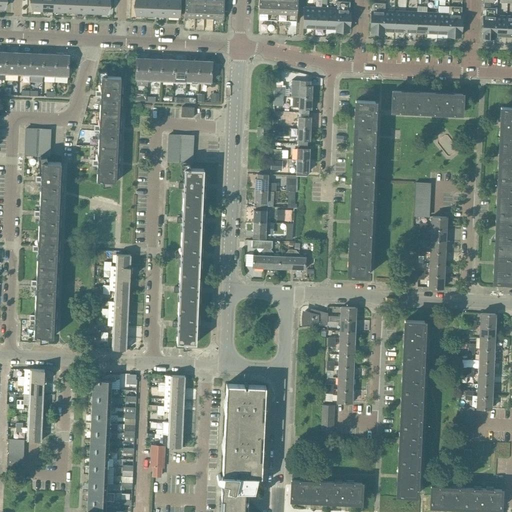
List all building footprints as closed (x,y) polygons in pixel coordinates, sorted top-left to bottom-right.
[(42,10),(42,0),(32,0),(33,1),(31,1),(31,0),(30,1),(32,9),(42,10)] [(42,0),(42,10),(53,10),(53,0),(42,0)] [(53,0),(53,10),(64,11),(64,0),(53,0)] [(64,0),(64,11),(75,11),(75,0),(64,0)] [(75,0),(75,11),(86,12),(86,0),(75,0)] [(86,0),(86,12),(98,12),(98,0),(86,0)] [(98,0),(98,12),(107,13),(110,4),(109,4),(108,4),(107,0),(98,0)] [(146,14),(146,0),(136,0),(136,5),(135,5),(134,5),(136,14),(146,14)] [(146,0),(146,14),(157,15),(157,0),(146,0)] [(157,0),(157,15),(168,15),(168,0),(157,0)] [(168,0),(168,15),(179,16),(179,0),(168,0)] [(194,0),(185,0),(184,21),(185,21),(185,16),(194,17),(194,0)] [(204,0),(194,0),(194,17),(204,17),(204,0)] [(214,0),(204,0),(204,17),(214,17),(214,0)] [(223,0),(214,0),(214,17),(223,18),(223,23),(223,0)] [(258,0),(258,20),(264,20),(264,24),(263,24),(268,24),(268,0),(258,0)] [(268,0),(268,24),(273,25),(273,24),(272,24),(272,20),(277,20),(278,0),(268,0)] [(278,0),(277,20),(284,21),(283,25),(282,24),(282,25),(287,25),(287,0),(278,0)] [(287,0),(287,25),(292,25),(291,25),(291,21),(297,21),(297,0),(287,0)] [(384,31),(385,11),(385,3),(382,3),(382,0),(372,0),(372,3),(371,32),(384,33),(384,31)] [(337,9),(336,28),(336,31),(349,31),(350,2),(337,1),(337,9)] [(448,33),(447,36),(460,36),(462,7),(449,6),(448,14),(448,33)] [(304,8),(303,27),(314,27),(315,8),(304,8)] [(315,8),(314,27),(325,28),(326,9),(315,8)] [(496,16),(497,8),(484,8),(483,16),(482,37),(495,38),(496,36),(496,16)] [(326,9),(325,28),(336,28),(337,9),(326,9)] [(385,11),(384,31),(394,31),(395,12),(385,11)] [(406,12),(395,12),(394,31),(396,31),(405,32),(406,12)] [(406,12),(405,32),(414,32),(416,32),(417,13),(406,12)] [(427,13),(417,13),(416,32),(426,32),(427,13)] [(427,13),(426,32),(435,33),(437,33),(438,14),(427,13)] [(438,14),(437,33),(448,33),(448,14),(438,14)] [(507,17),(496,16),(496,36),(506,36),(507,17)] [(19,52),(6,52),(5,75),(18,76),(19,52)] [(18,76),(30,76),(31,53),(19,52),(18,76)] [(40,53),(31,53),(30,76),(43,76),(44,53),(40,53)] [(56,54),(44,53),(43,76),(55,77),(56,54)] [(69,54),(56,54),(55,77),(68,77),(69,68),(69,62),(69,54)] [(149,58),(137,57),(135,81),(148,81),(149,58)] [(162,58),(149,58),(148,81),(161,82),(162,58)] [(174,59),(162,58),(161,82),(173,82),(174,59)] [(183,59),(174,59),(173,82),(185,83),(187,60),(183,59)] [(196,60),(187,60),(185,83),(198,83),(199,60),(196,60)] [(208,60),(199,60),(198,83),(211,84),(212,61),(208,60)] [(119,111),(120,85),(121,77),(107,76),(106,70),(98,72),(101,91),(96,91),(96,96),(100,96),(100,111),(119,111)] [(292,80),(291,96),(292,96),(299,97),(312,97),(313,85),(310,85),(310,81),(311,81),(309,81),(309,77),(298,77),(298,80),(292,80)] [(274,84),(274,95),(285,95),(286,85),(274,84)] [(392,110),(427,111),(428,92),(393,91),(392,110)] [(427,111),(462,113),(463,94),(428,92),(427,111)] [(284,96),(274,95),(274,106),(283,106),(284,96)] [(312,97),(299,97),(292,96),(292,107),(299,107),(299,108),(300,108),(299,112),(309,113),(309,109),(312,109),(312,97)] [(375,101),(358,100),(356,100),(355,135),(374,136),(375,101)] [(194,117),(194,107),(182,106),(182,117),(194,117)] [(511,142),(511,106),(502,106),(500,142),(511,142)] [(117,147),(119,111),(100,111),(99,126),(94,125),(94,130),(99,131),(98,146),(117,147)] [(298,129),(311,129),(311,117),(309,117),(309,113),(299,112),(299,117),(298,129)] [(298,144),(307,145),(307,140),(310,140),(311,129),(298,129),(297,140),(298,140),(298,144)] [(372,171),(374,136),(355,135),(353,171),(372,171)] [(511,177),(511,142),(500,142),(499,177),(511,177)] [(297,160),(309,161),(310,149),(307,149),(307,145),(298,144),(298,148),(297,148),(297,160)] [(116,182),(117,162),(117,147),(98,146),(97,160),(93,160),(93,165),(97,165),(97,181),(102,181),(103,187),(111,186),(111,182),(116,182)] [(40,197),(59,198),(61,162),(47,162),(46,156),(38,157),(41,176),(41,177),(36,177),(36,181),(41,181),(40,197)] [(271,160),(271,170),(282,170),(282,161),(271,160)] [(296,176),(298,176),(306,176),(306,175),(306,172),(309,172),(309,161),(297,160),(296,171),(297,171),(297,175),(296,175),(296,176)] [(202,203),(203,183),(204,169),(191,168),(190,163),(181,164),(184,183),(178,183),(178,188),(184,188),(183,203),(202,203)] [(370,206),(372,171),(353,171),(351,205),(370,206)] [(255,178),(255,190),(273,191),(275,191),(276,183),(268,182),(268,179),(267,179),(268,175),(268,174),(258,174),(258,175),(258,178),(255,178)] [(511,212),(511,177),(499,177),(497,212),(511,212)] [(297,179),(289,178),(288,192),(297,192),(297,179)] [(255,190),(254,201),(257,202),(257,206),(266,206),(272,207),(273,191),(255,190)] [(287,208),(296,208),(297,192),(288,192),(287,208)] [(58,233),(59,198),(40,197),(39,211),(35,211),(34,216),(39,216),(38,232),(58,233)] [(183,203),(182,217),(177,217),(176,222),(182,222),(182,238),(201,239),(202,203),(183,203)] [(369,241),(370,206),(351,205),(350,240),(369,241)] [(266,206),(257,206),(256,210),(254,210),(253,221),(266,222),(267,210),(266,210),(266,206)] [(277,209),(276,220),(284,220),(285,210),(277,209)] [(511,247),(511,212),(497,212),(495,247),(511,247)] [(446,228),(446,217),(432,216),(432,228),(446,228)] [(255,238),(265,238),(265,233),(266,233),(266,222),(253,221),(252,232),(255,232),(255,237),(255,238)] [(432,228),(431,240),(445,240),(446,228),(432,228)] [(56,267),(58,233),(38,232),(38,246),(33,246),(33,251),(37,251),(37,267),(56,267)] [(199,274),(199,272),(201,239),(182,238),(181,252),(175,252),(175,257),(181,257),(180,272),(199,274)] [(268,241),(253,240),(253,248),(264,249),(259,253),(259,255),(254,255),(253,267),(266,268),(268,241)] [(367,275),(367,272),(369,241),(350,240),(348,272),(348,274),(367,275)] [(420,246),(419,251),(445,252),(445,240),(431,240),(431,247),(420,246)] [(273,241),(268,241),(266,268),(279,269),(279,256),(274,256),(274,253),(270,249),(271,249),(273,248),(273,241)] [(511,281),(511,247),(495,247),(494,281),(511,281)] [(279,269),(290,269),(292,269),(293,250),(289,250),(285,254),(285,256),(279,256),(279,269)] [(292,269),(294,269),(305,270),(305,257),(300,257),(300,255),(296,250),(293,250),(292,269)] [(419,251),(419,256),(425,256),(426,253),(431,253),(430,263),(444,264),(445,252),(419,251)] [(116,267),(130,268),(131,256),(117,255),(116,267)] [(430,263),(430,275),(444,275),(444,264),(430,263)] [(129,280),(130,272),(130,268),(116,267),(111,267),(104,266),(104,271),(111,271),(110,279),(129,280)] [(55,302),(56,272),(56,267),(37,267),(36,281),(32,281),(31,286),(36,286),(35,301),(55,302)] [(198,308),(198,292),(199,274),(180,272),(179,287),(174,287),(173,292),(179,292),(178,307),(198,308)] [(430,275),(429,287),(443,287),(444,275),(430,275)] [(129,291),(129,280),(110,279),(110,285),(103,285),(103,290),(110,290),(115,291),(129,291)] [(128,302),(129,291),(115,291),(114,301),(114,302),(128,302)] [(53,337),(55,302),(35,301),(34,315),(30,315),(30,320),(34,320),(34,336),(39,336),(40,342),(48,341),(48,336),(53,337)] [(102,309),(102,313),(109,314),(114,314),(128,315),(128,302),(114,302),(114,301),(109,301),(109,302),(109,309),(104,309),(102,309)] [(196,343),(196,339),(198,308),(178,307),(178,322),(172,321),(172,326),(178,326),(177,342),(182,342),(183,348),(192,347),(191,343),(196,343)] [(355,320),(355,308),(341,307),(341,315),(341,319),(355,320)] [(311,326),(318,325),(327,323),(327,321),(339,321),(339,323),(341,323),(341,319),(341,315),(339,315),(339,316),(327,316),(327,313),(312,309),(310,312),(305,311),(304,313),(304,324),(310,323),(311,326)] [(127,326),(128,315),(102,313),(101,318),(109,318),(108,325),(113,325),(127,326)] [(481,313),(480,325),(495,326),(495,314),(481,313)] [(341,323),(340,331),(354,332),(355,320),(341,319),(341,323)] [(422,356),(424,320),(405,320),(403,355),(422,356)] [(113,325),(113,337),(127,337),(127,326),(113,325)] [(494,337),(495,326),(480,325),(480,337),(494,337)] [(340,331),(340,343),(354,343),(354,332),(340,331)] [(112,349),(126,350),(126,349),(127,337),(113,337),(112,349)] [(494,349),(494,337),(480,337),(480,344),(467,344),(467,348),(475,349),(479,349),(494,349)] [(340,343),(339,354),(353,354),(354,343),(340,343)] [(493,361),(494,349),(479,349),(479,360),(493,361)] [(339,354),(339,366),(353,367),(353,354),(339,354)] [(403,355),(402,389),(421,390),(422,356),(403,355)] [(479,360),(478,372),(493,373),(493,361),(479,360)] [(339,366),(338,378),(352,378),(353,367),(339,366)] [(30,370),(25,370),(24,377),(18,376),(18,381),(44,382),(44,370),(30,370)] [(492,384),(493,373),(478,372),(478,384),(492,384)] [(92,388),(111,389),(112,381),(116,380),(114,374),(102,377),(103,380),(93,379),(92,388)] [(158,383),(158,387),(184,388),(185,376),(171,375),(171,376),(166,375),(166,380),(165,383),(159,383),(158,383)] [(352,390),(352,378),(338,378),(338,385),(333,385),(333,384),(326,384),(326,389),(352,390)] [(43,394),(44,382),(18,381),(17,385),(24,386),(24,394),(29,394),(43,394)] [(221,488),(220,511),(247,511),(248,490),(250,491),(251,490),(248,490),(249,487),(251,487),(249,486),(251,476),(254,476),(261,476),(265,385),(226,384),(226,393),(223,404),(223,405),(225,416),(224,434),(221,445),(223,457),(222,474),(221,474),(219,474),(218,474),(218,475),(217,475),(217,476),(217,477),(217,478),(217,479),(218,480),(219,480),(224,482),(223,488),(221,488)] [(492,396),(492,384),(478,384),(477,396),(492,396)] [(184,400),(184,388),(158,387),(158,391),(165,392),(165,399),(184,400)] [(92,388),(92,397),(111,398),(111,389),(92,388)] [(337,401),(351,402),(352,390),(326,389),(326,393),(332,393),(332,394),(338,394),(337,401)] [(419,425),(421,390),(402,389),(400,424),(419,425)] [(43,405),(43,394),(29,394),(29,400),(23,399),(23,400),(17,400),(16,404),(23,405),(29,405),(43,405)] [(477,407),(491,408),(492,396),(477,396),(477,407)] [(92,397),(92,406),(110,406),(111,398),(92,397)] [(183,411),(184,400),(165,399),(164,406),(157,406),(157,410),(164,411),(169,411),(183,411)] [(322,430),(333,431),(334,405),(323,404),(322,430)] [(42,417),(43,405),(29,405),(28,417),(42,417)] [(92,406),(91,414),(110,415),(110,406),(92,406)] [(169,422),(169,423),(183,423),(183,411),(169,411),(169,422)] [(110,424),(110,415),(91,414),(91,423),(110,424)] [(41,429),(42,417),(28,417),(28,424),(23,424),(23,423),(16,423),(15,428),(41,429)] [(156,429),(156,434),(157,434),(168,434),(182,435),(183,423),(169,423),(169,422),(163,422),(163,429),(156,429)] [(91,423),(90,431),(109,432),(110,424),(91,423)] [(418,460),(419,425),(400,424),(398,459),(418,460)] [(41,441),(41,429),(15,428),(15,432),(27,432),(27,440),(41,441)] [(90,431),(90,440),(109,441),(109,432),(90,431)] [(182,435),(168,434),(157,434),(157,438),(162,438),(162,439),(168,439),(167,446),(181,447),(182,435)] [(90,440),(90,449),(109,450),(109,441),(90,440)] [(153,466),(161,467),(163,467),(164,446),(152,445),(151,466),(153,466)] [(90,449),(89,458),(108,458),(109,450),(90,449)] [(89,458),(89,466),(108,467),(108,458),(89,458)] [(416,495),(418,460),(398,459),(397,494),(416,495)] [(89,466),(89,475),(107,476),(108,467),(89,466)] [(153,466),(153,475),(160,476),(161,467),(153,466)] [(89,475),(88,483),(107,484),(107,476),(89,475)] [(292,480),(291,499),(326,500),(326,481),(292,480)] [(326,500),(343,501),(361,502),(362,483),(326,481),(326,500)] [(88,492),(107,493),(107,484),(88,483),(88,492)] [(466,488),(446,487),(431,486),(430,505),(465,507),(466,488)] [(501,489),(466,488),(465,507),(500,509),(501,489)] [(88,492),(87,501),(106,501),(107,493),(88,492)] [(87,501),(87,509),(106,510),(106,501),(87,501)]
